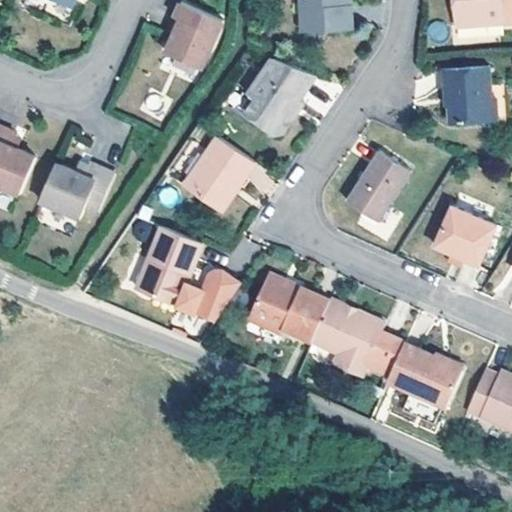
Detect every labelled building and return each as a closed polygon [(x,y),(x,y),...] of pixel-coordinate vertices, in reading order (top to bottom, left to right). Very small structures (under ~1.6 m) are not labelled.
[(46,0),(29,0),(29,1),(64,16),(67,9),(46,0)] [(355,27),(353,0),(302,0),(303,29),(355,27)] [(511,0),(460,0),(462,27),(511,24),(511,0)] [(225,21),(183,2),(176,17),(182,20),(176,33),(167,53),(204,69),(225,21)] [(182,20),(176,17),(170,31),(176,33),(182,20)] [(317,74),(275,58),(252,92),(259,97),(248,113),(277,134),(287,130),(294,120),(292,113),(300,99),(317,74)] [(497,120),(495,98),(492,65),(447,69),(450,97),(454,97),(456,124),(497,120)] [(292,113),(294,120),(305,102),(300,99),(292,113)] [(0,185),(15,192),(32,155),(13,147),(4,143),(8,134),(10,130),(0,125),(0,185)] [(17,137),(8,134),(4,143),(13,147),(17,137)] [(258,161),(221,136),(187,185),(221,208),(238,183),(241,186),(258,161)] [(416,169),(383,149),(351,199),(385,219),(416,169)] [(77,171),(58,163),(41,200),(82,218),(87,207),(100,212),(117,174),(91,162),(89,165),(85,175),(77,171)] [(89,165),(81,162),(77,171),(85,175),(89,165)] [(500,224),(455,203),(438,244),(481,264),(500,224)] [(207,243),(167,226),(142,291),(220,320),(246,282),(227,270),(213,275),(207,291),(191,284),(189,276),(190,272),(195,274),(207,243)] [(301,297),(304,287),(273,275),(271,280),(294,290),(292,293),(301,297)] [(334,300),(304,287),(301,297),(292,293),(294,290),(271,280),(254,320),(284,334),(285,330),(315,342),(334,300)] [(348,308),(349,306),(334,300),(315,342),(341,354),(336,365),(366,377),(371,367),(393,376),(408,343),(385,333),(389,323),(359,310),(358,313),(348,308)] [(350,304),(349,306),(348,308),(358,313),(359,310),(360,308),(350,304)] [(393,376),(390,383),(448,408),(463,371),(434,359),(435,355),(408,343),(393,376)] [(437,352),(435,355),(434,359),(463,371),(466,365),(437,352)] [(511,378),(503,374),(489,368),(472,409),(511,426),(511,378)] [(511,371),(505,368),(503,374),(511,378),(511,371)]
